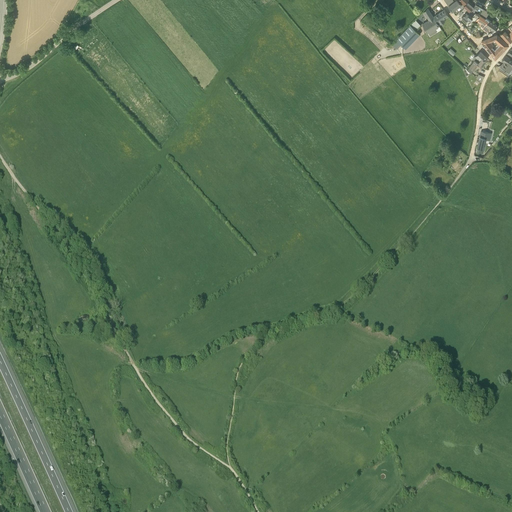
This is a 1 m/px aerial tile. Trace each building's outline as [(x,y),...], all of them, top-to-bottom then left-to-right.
[(455,0),(454,1),(453,0),(450,0),(446,3),(448,6),(452,11),(459,6),(461,8),(464,6),(456,0),(455,0)] [(471,11),(474,5),(468,0),(457,0),(464,6),(468,10),(469,9),(471,11)] [(477,0),(476,0),(474,5),(471,11),(473,12),(476,8),(478,9),(478,8),(480,9),(481,7),(482,8),(484,4),(477,0)] [(434,17),(428,7),(423,11),(428,19),(422,24),(428,33),(430,36),(437,32),(435,29),(444,21),(443,19),(448,15),(444,10),(434,17)] [(468,23),(472,19),(468,15),(470,13),(467,10),(467,11),(464,8),(459,14),(468,23)] [(480,14),(486,18),(489,13),(483,9),(480,14)] [(486,18),(480,14),(476,19),(485,25),(489,20),(486,18)] [(406,49),(420,34),(416,30),(421,25),(415,20),(404,32),(396,40),(397,40),(401,44),(406,49)] [(489,20),(485,25),(490,28),(494,31),(498,26),(489,20)] [(511,39),(511,36),(511,35),(510,37),(507,34),(504,31),(500,34),(502,37),(509,43),(511,39)] [(481,41),(491,53),(495,60),(506,48),(509,45),(508,45),(497,34),(494,36),(481,41)] [(355,53),(354,54),(368,66),(376,57),(355,39),(348,47),(355,53)] [(397,49),(401,44),(397,40),(392,45),(397,49)] [(474,58),(479,62),(481,59),(485,61),(487,58),(480,51),(475,56),(474,58)] [(505,70),(509,72),(511,67),(511,61),(509,59),(510,58),(505,55),(502,60),(504,61),(500,66),(504,69),(504,70),(505,70)] [(481,59),(479,62),(478,63),(475,60),(467,70),(471,74),(474,70),(477,66),(481,68),(485,61),(481,59)] [(481,83),(484,78),(484,76),(479,74),(476,78),(481,83)] [(483,152),(486,139),(489,140),(491,133),(481,131),(478,146),(478,147),(477,151),(483,152)]
